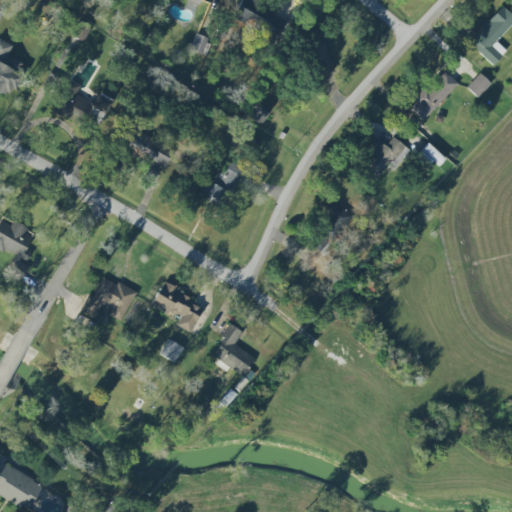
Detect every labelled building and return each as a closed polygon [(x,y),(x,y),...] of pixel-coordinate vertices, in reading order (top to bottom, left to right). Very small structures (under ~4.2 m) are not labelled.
[(276,41),(287,19),(250,0),(240,0),(231,18),(276,41)] [(492,65),(505,51),(495,41),(511,22),(511,15),(501,6),(467,42),(492,65)] [(319,28),(304,33),(318,77),(333,72),(319,28)] [(190,50),(204,53),(208,38),(194,34),(190,50)] [(23,65),(6,56),(11,46),(0,40),(0,93),(6,96),(23,65)] [(458,84),(444,70),(408,108),(422,122),(458,84)] [(477,98),(490,84),(479,73),(465,87),(477,98)] [(100,123),(112,99),(99,93),(92,106),(72,96),(70,101),(59,96),(52,110),(70,119),(75,110),(100,123)] [(254,101),(246,115),(261,124),(270,110),(254,101)] [(121,143),(164,171),(175,154),(133,126),(121,143)] [(384,146),(381,143),(361,166),(375,179),(388,166),(393,170),(410,152),(393,137),(384,146)] [(435,169),(444,159),(427,143),(417,153),(435,169)] [(217,172),(212,184),(205,181),(198,197),(224,208),(241,168),(228,162),(223,174),(217,172)] [(354,219),(332,200),(320,213),(329,220),(309,243),(323,255),(354,219)] [(0,219),(0,250),(13,257),(6,269),(20,277),(33,254),(24,249),(32,235),(1,218),(0,219)] [(135,291),(102,277),(93,298),(87,295),(79,312),(94,318),(101,303),(112,308),(108,315),(122,321),(135,291)] [(204,305),(161,283),(150,305),(178,319),(175,326),(189,333),(204,305)] [(233,344),(241,332),(230,324),(209,358),(227,369),(228,368),(242,377),(254,358),(233,344)] [(183,348),(167,339),(159,354),(174,363),(183,348)] [(42,485),(3,464),(6,458),(0,454),(0,495),(28,511),(42,485)]
